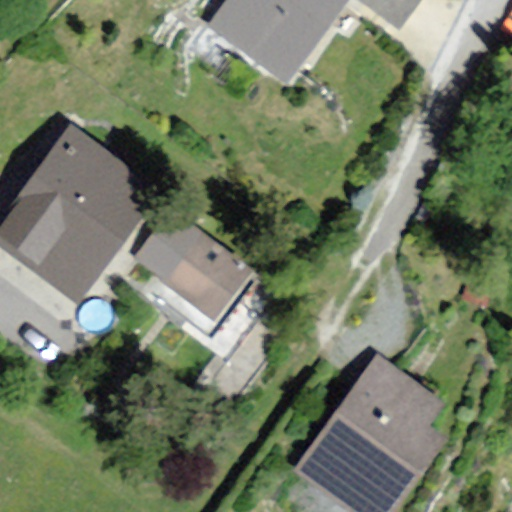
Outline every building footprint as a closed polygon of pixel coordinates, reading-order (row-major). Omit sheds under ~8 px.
[(333,0),(194,0),(178,19),(261,87),(333,0)] [(335,0),(333,4),(375,32),(397,0),(335,0)] [(0,199),(0,251),(42,288),(127,192),(60,133),(0,199)] [(223,276),(163,230),(115,292),(174,338),(223,276)] [(357,358),(262,471),(311,511),(361,511),(435,423),(357,358)]
